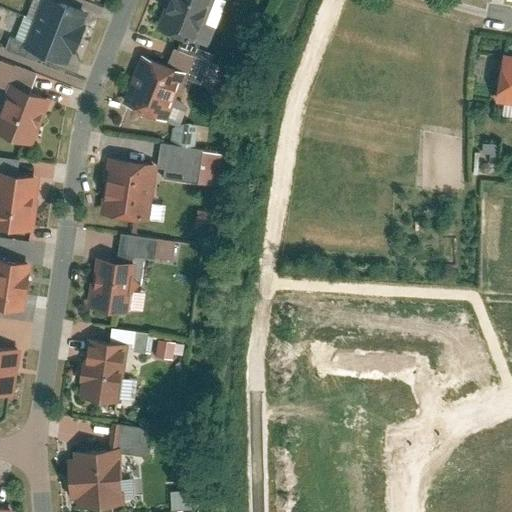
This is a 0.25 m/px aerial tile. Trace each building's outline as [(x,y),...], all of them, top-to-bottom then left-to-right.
[(89,12),(60,0),(44,0),(27,44),(69,61),(89,12)] [(168,0),(160,24),(209,43),(226,0),(168,0)] [(176,46),(171,63),(143,52),(125,100),(169,117),(186,74),(202,80),(210,58),(176,46)] [(511,50),(504,50),(496,98),(511,100),(511,50)] [(39,74),(2,60),(0,65),(0,79),(11,84),(32,92),(39,74)] [(47,97),(65,104),(72,87),(54,80),(47,97)] [(32,92),(11,84),(0,110),(0,130),(32,143),(49,99),(32,92)] [(165,175),(198,180),(203,146),(163,140),(159,164),(166,165),(165,175)] [(102,209),(151,216),(159,161),(110,154),(102,209)] [(42,174),(0,168),(0,221),(35,226),(42,174)] [(199,206),(196,226),(220,230),(223,210),(199,206)] [(175,237),(124,230),(121,257),(140,260),(141,254),(172,258),(175,237)] [(89,303),(133,310),(141,261),(97,254),(89,303)] [(0,301),(26,305),(32,261),(0,257),(0,301)] [(120,398),(128,348),(151,352),(155,331),(115,324),(113,338),(91,335),(82,391),(120,398)] [(156,355),(173,358),(176,342),(160,339),(156,355)] [(0,344),(0,391),(13,393),(19,347),(0,344)] [(126,498),(123,448),(151,452),(155,425),(117,420),(114,445),(76,448),(80,501),(126,498)] [(165,508),(185,507),(184,488),(164,489),(165,508)] [(0,511),(14,511),(17,505),(0,500),(0,511)]
